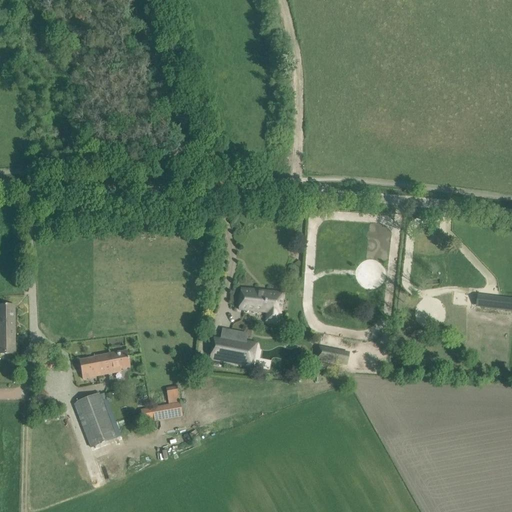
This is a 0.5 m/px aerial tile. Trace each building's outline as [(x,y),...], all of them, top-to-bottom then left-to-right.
[(267,314),(267,318),(268,319),(270,321),(273,322),(276,321),(278,319),(278,315),(282,315),(284,292),(240,288),(238,311),(267,314)] [(477,301),(475,312),(506,316),(508,304),(477,301)] [(0,354),(14,355),(14,306),(0,306),(0,354)] [(245,345),(247,335),(222,330),(220,341),(214,339),(210,360),(248,367),(252,347),(245,345)] [(316,358),(336,362),(338,350),(319,346),(316,358)] [(94,358),(79,361),(82,380),(116,373),(121,372),(121,370),(130,368),(127,351),(94,357),(94,358)] [(38,360),(41,372),(55,369),(52,357),(38,360)] [(154,420),(154,422),(183,417),(180,403),(177,386),(165,388),(169,405),(140,410),(142,422),(154,420)] [(74,405),(90,447),(116,436),(99,393),(77,402),(74,405)]
